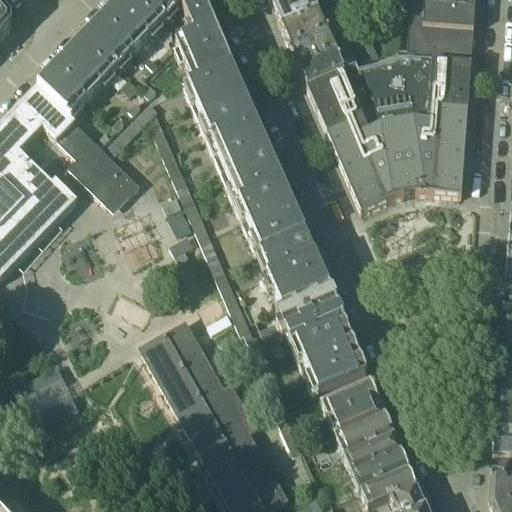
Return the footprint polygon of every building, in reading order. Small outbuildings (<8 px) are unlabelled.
[(136,0),(127,0),(85,44),(117,75),(163,26),(136,0)] [(136,0),(163,26),(179,10),(200,2),(198,0),(136,0)] [(301,0),(264,0),(270,13),(301,0)] [(324,0),(301,0),(270,13),(279,33),(329,11),(324,0)] [(399,0),(383,0),(353,14),(357,22),(401,2),(399,0)] [(405,65),(469,69),(470,70),(474,0),(423,0),(424,2),(410,1),(405,65)] [(200,2),(179,10),(188,30),(184,32),(189,43),(213,33),(200,2)] [(329,11),(279,33),(288,53),(338,31),(329,11)] [(10,27),(0,15),(0,45),(10,35),(10,27)] [(297,73),(347,51),(338,31),(288,53),(297,73)] [(231,74),(222,54),(213,33),(189,43),(174,49),(192,91),(231,74)] [(85,44),(36,93),(68,124),(117,75),(85,44)] [(356,71),(347,51),(297,73),(305,94),(356,71)] [(144,68),(151,76),(156,72),(148,64),(144,68)] [(358,77),(356,71),(305,94),(325,140),(360,220),(390,207),(395,206),(400,204),(405,203),(411,202),(416,201),(422,201),(427,201),(460,204),(470,70),(469,69),(405,65),(358,77)] [(231,74),(192,91),(182,96),(204,147),(254,126),(231,74)] [(142,100),(147,104),(154,97),(150,93),(142,100)] [(127,116),(131,121),(138,113),(134,109),(127,116)] [(148,110),(102,157),(109,165),(155,117),(148,110)] [(18,159),(21,156),(33,144),(10,121),(0,130),(0,286),(76,208),(54,187),(51,191),(18,159)] [(110,133),(115,137),(122,129),(118,125),(110,133)] [(185,192),(156,126),(147,130),(176,196),(185,192)] [(282,191),(254,126),(204,147),(219,180),(218,180),(232,213),(282,191)] [(103,140),(96,148),(100,152),(108,144),(103,140)] [(282,191),(232,213),(254,263),(259,261),(304,241),(282,191)] [(207,269),(217,265),(188,199),(179,203),(207,269)] [(304,241),(259,261),(268,282),(265,283),(279,316),(327,295),(304,241)] [(248,338),(220,271),(210,276),(239,342),(248,338)] [(511,292),(504,291),(502,310),(511,311),(511,292)] [(277,338),(335,313),(327,295),(279,316),(275,318),(278,328),(274,330),(277,338)] [(511,311),(502,310),(501,327),(511,328),(511,311)] [(289,353),(342,329),(335,313),(277,338),(281,345),(285,343),(289,353)] [(511,328),(501,327),(498,364),(511,365),(511,328)] [(342,329),(289,353),(311,404),(365,380),(342,329)] [(215,385),(183,331),(161,344),(138,357),(227,511),(275,511),(285,507),(253,453),(256,451),(249,439),(254,436),(229,393),(224,396),(217,384),(215,385)] [(255,343),(248,346),(245,347),(268,400),(278,396),(255,343)] [(511,365),(498,364),(494,419),(511,420),(511,365)] [(451,368),(433,367),(432,383),(433,383),(433,389),(447,390),(448,384),(449,384),(451,368)] [(319,411),(327,431),(333,444),(383,424),(368,389),(319,411)] [(511,420),(494,419),(493,437),(511,438),(511,420)] [(383,424),(333,444),(342,464),(392,443),(383,424)] [(301,459),(286,425),(277,429),(291,463),(301,459)] [(511,438),(493,437),(491,464),(508,465),(511,463),(511,438)] [(392,443),(342,464),(350,482),(399,460),(392,443)] [(20,481),(0,458),(0,473),(13,487),(20,481)] [(399,460),(350,482),(357,499),(359,498),(407,478),(399,460)] [(508,465),(491,464),(489,486),(504,487),(502,475),(508,465)] [(293,469),(302,488),(310,484),(301,465),(293,469)] [(359,498),(365,511),(373,511),(390,505),(414,494),(407,478),(359,498)] [(504,487),(489,486),(487,511),(509,511),(505,487),(504,487)] [(1,493),(0,493),(0,511),(7,511),(13,507),(14,507),(1,493)] [(414,494),(390,505),(393,511),(395,511),(419,511),(422,511),(414,494)]
